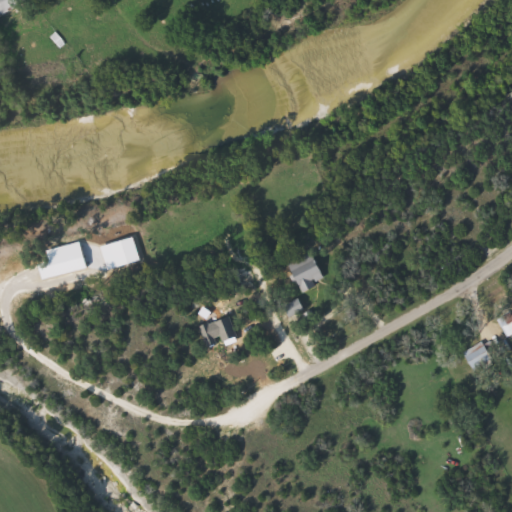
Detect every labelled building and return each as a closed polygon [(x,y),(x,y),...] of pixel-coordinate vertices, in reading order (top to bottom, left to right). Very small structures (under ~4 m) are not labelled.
[(0,15),(0,0),(20,0),(23,4),(2,18),(0,15)] [(290,264),(316,252),(329,282),(304,293),(290,264)] [(57,267),(67,264),(69,275),(59,277),(57,267)] [(498,320),(511,312),(511,313),(511,336),(509,338),(498,320)] [(466,351),(487,344),(494,363),(472,370),(466,351)]
